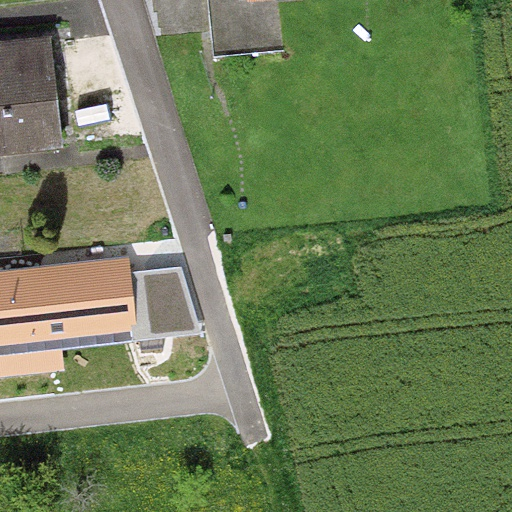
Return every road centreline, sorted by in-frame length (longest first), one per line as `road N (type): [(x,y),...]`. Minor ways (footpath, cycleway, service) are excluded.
road 1 (track): [(245,385),(124,0)]
road 2 (residential): [(0,414),(245,385)]
